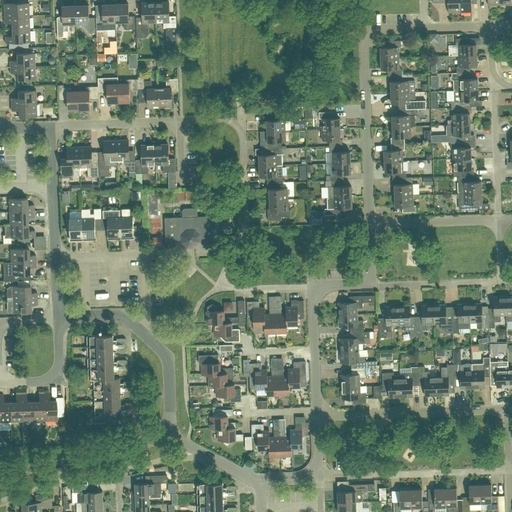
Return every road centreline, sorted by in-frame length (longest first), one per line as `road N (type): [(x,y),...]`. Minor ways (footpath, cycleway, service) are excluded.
road 1 (residential): [(370,221),(364,38),(371,29),(425,27)]
road 2 (residential): [(0,478),(171,435)]
road 3 (residential): [(57,256),(145,253),(149,338)]
road 4 (residential): [(497,217),(493,86)]
road 5 (residential): [(50,126),(179,120)]
road 6 (residential): [(507,409),(379,413)]
road 7 (residential): [(370,221),(497,217)]
